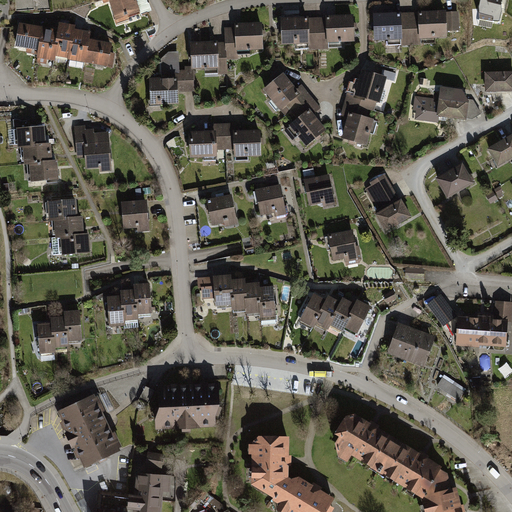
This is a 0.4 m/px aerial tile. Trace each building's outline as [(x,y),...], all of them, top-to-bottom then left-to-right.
[(142,14),(137,0),(114,0),(111,1),(120,27),(131,23),(129,18),(142,14)] [(494,0),(480,0),(479,8),(479,20),(493,22),(500,23),(502,13),(501,1),(494,0)] [(449,11),(413,13),(415,48),(436,47),(436,41),(452,40),(451,33),(462,32),(461,14),(449,14),(449,11)] [(391,49),(415,48),(413,13),(376,15),(378,42),(390,41),(391,49)] [(355,16),(321,17),(322,51),(344,50),(344,43),(356,43),(355,16)] [(297,52),(322,51),(321,17),(284,18),(285,46),(297,46),(297,52)] [(40,57),(45,28),(22,24),(18,48),(28,50),(27,55),(40,57)] [(72,60),(77,30),(78,26),(64,24),(62,31),(58,57),(72,60)] [(227,43),(228,61),(240,61),(239,55),(251,55),(251,52),(266,52),(265,25),(237,26),(237,29),(227,29),(227,43)] [(58,57),(62,31),(45,28),(40,57),(39,64),(50,66),(51,62),(57,63),(58,57)] [(86,64),(91,40),(92,33),(77,30),(72,60),(71,62),(77,63),(76,67),(86,69),(86,64)] [(91,40),(86,64),(112,68),(116,45),(91,40)] [(228,61),(227,43),(194,44),(194,68),(195,71),(220,70),(220,76),(229,76),(228,61)] [(162,79),(151,80),(152,106),(182,105),(181,92),(195,92),(195,71),(194,68),(187,68),(187,71),(180,72),(180,53),(161,54),(162,79)] [(348,94),(345,105),(373,112),(376,101),(382,103),(389,78),(364,71),(357,96),(348,94)] [(511,72),(487,74),(488,93),(511,92),(511,72)] [(286,107),(292,114),(312,98),(303,88),(299,92),(285,75),(265,91),(281,111),(286,107)] [(441,102),(417,99),(415,113),(418,113),(417,121),(440,125),(441,117),(469,121),(472,102),(470,102),(471,95),(445,91),(444,98),(442,98),(441,102)] [(321,110),(312,98),(292,114),(298,121),(291,127),(308,147),(329,130),(316,114),(321,110)] [(371,118),(373,112),(345,105),(343,113),(349,114),(342,138),(370,146),(377,120),(371,118)] [(227,125),(228,151),(236,151),(236,159),(264,158),(263,131),(241,132),(241,124),(227,125)] [(228,151),(227,125),(212,125),(212,132),(192,133),(193,159),(220,158),(220,151),(228,151)] [(21,149),(25,148),(49,146),(47,128),(19,131),(21,149)] [(86,128),(76,129),(78,158),(87,157),(88,170),(102,169),(102,174),(113,173),(110,134),(96,135),(95,131),(87,132),(86,128)] [(511,137),(491,150),(501,168),(511,162),(511,137)] [(27,165),(32,165),(55,163),(53,146),(49,146),(25,148),(27,165)] [(59,162),(55,163),(32,165),(33,184),(60,181),(59,162)] [(466,165),(439,179),(450,199),(477,185),(466,165)] [(373,187),(366,191),(379,214),(377,215),(387,233),(414,217),(404,200),(401,201),(386,175),(371,184),(373,187)] [(332,176),(307,180),(312,205),(325,203),(326,208),(338,206),(332,176)] [(283,185),(258,190),(263,216),(276,214),(276,218),(289,215),(283,185)] [(234,196),(210,201),(215,226),(227,223),(228,229),(240,226),(234,196)] [(51,221),(55,221),(80,219),(79,200),(49,203),(51,221)] [(149,201),(124,202),(126,230),(139,229),(140,234),(151,233),(149,201)] [(85,218),(80,219),(55,221),(56,238),(61,238),(87,236),(85,218)] [(355,230),(330,235),(335,262),(347,259),(348,266),(362,263),(355,230)] [(91,235),(87,236),(61,238),(63,256),(93,254),(91,235)] [(424,278),(424,269),(407,268),(406,277),(424,278)] [(217,307),(235,307),(234,280),(234,276),(215,276),(215,279),(200,279),(200,290),(204,290),(204,300),(217,300),(217,307)] [(235,312),(248,312),(248,284),(248,280),(234,280),(235,307),(235,312)] [(262,284),(248,284),(248,312),(248,316),(263,315),(262,287),(262,284)] [(138,291),(140,318),(154,317),(151,286),(138,287),(138,291)] [(277,287),(262,287),(263,315),(263,321),(277,321),(277,287)] [(124,298),(126,324),(141,323),(140,318),(138,291),(124,292),(124,298)] [(315,326),(328,301),(314,294),(299,323),(313,330),(315,326)] [(442,295),(428,306),(445,327),(459,317),(442,295)] [(329,328),(343,302),(331,296),(328,301),(315,326),(327,332),(329,328)] [(126,324),(124,298),(108,299),(111,331),(127,329),(126,324)] [(344,329),(357,304),(345,298),(343,302),(329,328),(341,334),(344,329)] [(357,304),(344,329),(356,335),(371,306),(359,300),(357,304)] [(480,318),(462,317),(460,347),(482,348),(483,347),(509,348),(511,322),(511,303),(497,303),(496,316),(480,315),(480,318)] [(69,317),(71,343),(85,342),(82,311),(68,312),(69,317)] [(55,323),(58,349),(72,348),(71,343),(69,317),(54,318),(55,323)] [(58,349),(55,323),(39,325),(42,355),(58,353),(58,349)] [(436,336),(400,324),(389,355),(424,368),(436,336)] [(437,385),(459,401),(467,390),(446,374),(437,385)] [(220,386),(162,387),(164,409),(159,421),(159,429),(217,428),(217,412),(222,400),(220,386)] [(61,414),(74,442),(111,425),(98,396),(61,414)] [(385,474),(403,441),(359,415),(348,419),(340,435),(344,439),(340,446),(343,460),(351,465),(357,458),(385,474)] [(74,442),(88,470),(125,453),(111,425),(74,442)] [(254,488),(276,502),(292,479),(292,438),(262,438),(253,446),(254,488)] [(403,441),(385,474),(426,499),(444,465),(403,441)] [(167,456),(151,454),(149,469),(166,471),(167,456)] [(444,465),(426,499),(455,490),(444,465)] [(157,493),(159,476),(138,474),(137,491),(157,493)] [(159,476),(157,493),(166,494),(173,495),(175,478),(159,476)] [(296,482),(292,479),(276,502),(283,507),(281,511),(280,511),(328,511),(336,500),(302,479),(296,482)] [(455,490),(426,499),(428,511),(465,511),(460,489),(455,490)] [(136,496),(134,511),(163,511),(166,494),(157,493),(137,491),(136,496)] [(134,511),(136,496),(101,493),(98,511),(134,511)]
